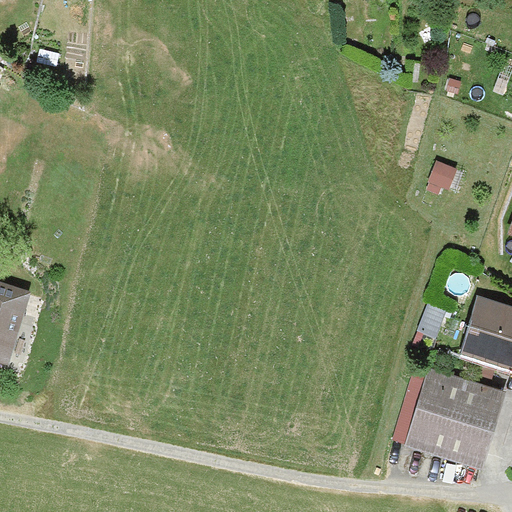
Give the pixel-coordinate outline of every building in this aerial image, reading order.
[(450,166),(434,159),(421,187),(437,195),(450,166)] [(0,341),(16,293),(0,287),(0,341)] [(511,333),(511,307),(474,295),(456,350),(502,365),(511,333)] [(438,332),(445,309),(431,305),(424,328),(438,332)] [(494,391),(419,369),(396,448),(472,469),(494,391)]
